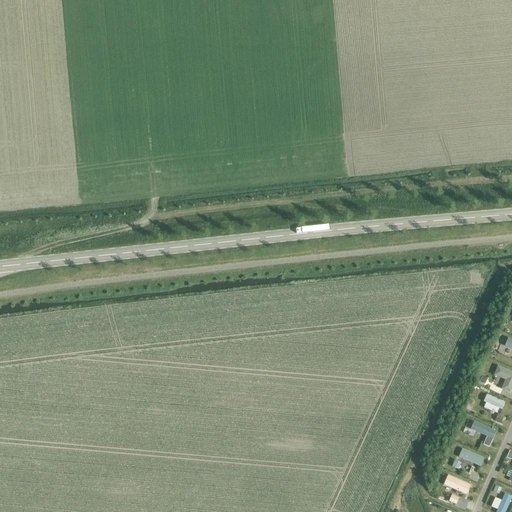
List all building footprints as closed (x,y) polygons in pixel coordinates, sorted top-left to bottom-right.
[(504,381),(511,384),(511,362),(500,358),(496,369),(508,373),(504,381)] [(474,455),(485,459),(488,449),(465,441),(457,462),(463,464),(466,456),(473,459),(474,455)] [(472,470),(479,472),(481,460),(475,459),(472,470)] [(448,480),(473,486),(476,475),(451,469),(448,480)] [(498,477),(494,484),(502,487),(506,480),(498,477)] [(504,491),(499,489),(495,499),(499,501),(497,507),(507,511),(511,500),(511,486),(507,485),(504,491)] [(454,495),(463,497),(464,488),(455,487),(454,495)]
